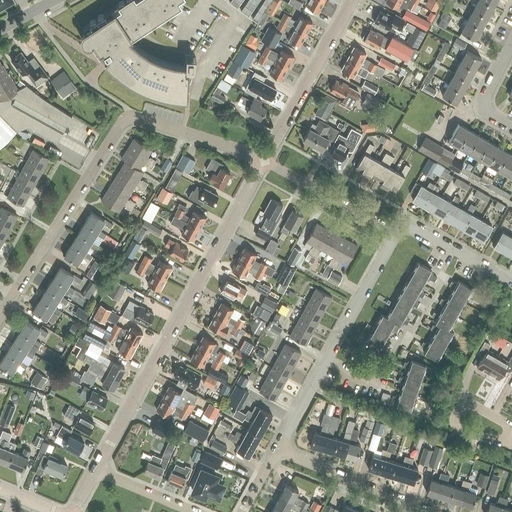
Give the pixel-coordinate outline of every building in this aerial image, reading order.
[(107,61),(112,66),(111,67),(116,72),(122,76),(127,80),(130,76),(136,80),(143,83),(141,87),(147,90),(153,92),(160,94),(161,89),(168,91),(176,92),(175,97),(182,98),(186,98),(186,85),(187,78),(192,78),(195,66),(196,57),(186,57),(185,70),(173,70),(160,65),(147,60),(136,52),(125,43),(121,38),(179,0),(125,0),(117,5),(118,6),(120,9),(107,18),(105,15),(105,14),(104,14),(89,24),(89,25),(89,24),(92,28),(85,32),(84,33),(83,34),(82,36),(81,38),(82,40),(82,42),(84,43),(86,44),(88,45),(90,44),(92,44),(98,54),(105,62),(106,62),(107,61)] [(289,0),(288,3),(299,9),(302,3),(296,0),(289,0)] [(305,0),(306,0),(305,3),(306,4),(306,6),(318,12),(324,1),(322,0),(305,0)] [(420,6),(417,4),(409,0),(386,0),(385,2),(398,8),(400,4),(417,13),(420,6)] [(441,0),(427,0),(424,6),(435,12),(441,0)] [(448,0),(445,8),(450,11),(454,2),(453,1),(450,0),(448,0)] [(488,17),(494,6),(483,0),(478,0),(473,9),(488,17)] [(278,8),(270,4),(265,12),(273,17),(278,8)] [(445,8),(440,17),(449,21),(451,17),(447,15),(450,11),(445,8)] [(482,28),(488,17),(473,9),(470,8),(468,12),(471,13),(467,20),(482,28)] [(404,20),(395,14),(393,17),(387,14),(386,15),(380,11),(374,22),(387,29),(390,25),(399,30),(404,20)] [(408,11),(404,18),(426,30),(430,23),(408,11)] [(430,12),(426,19),(431,21),(432,22),(436,14),(435,14),(430,12)] [(291,17),(284,13),(280,21),(306,34),(312,23),(300,16),(297,22),(290,18),(291,17)] [(476,40),(482,28),(467,20),(461,32),(476,40)] [(300,46),(306,34),(280,21),(276,28),(283,32),(285,28),(291,32),(287,39),(300,46)] [(417,48),(425,32),(414,26),(405,42),(417,48)] [(268,27),(264,34),(278,41),(281,35),(268,27)] [(377,48),(379,43),(386,47),(385,49),(407,61),(413,48),(392,37),(390,40),(383,37),(383,36),(376,32),(376,33),(370,30),(368,34),(365,33),(362,40),(364,41),(377,48)] [(274,49),(278,41),(264,34),(260,41),(274,49)] [(462,50),(465,44),(456,39),(453,45),(462,50)] [(449,44),(445,42),(440,50),(445,53),(449,44)] [(238,53),(234,61),(247,68),(251,61),(255,52),(242,45),(238,53)] [(266,47),(262,54),(287,68),(294,57),(281,50),(279,54),(266,47)] [(354,47),(347,59),(373,73),(381,77),(385,69),(370,62),(370,63),(363,60),(366,54),(354,47)] [(463,56),(460,62),(475,70),(481,59),(466,51),(463,49),(461,54),(463,56)] [(440,62),(445,53),(440,50),(435,59),(440,62)] [(28,75),(36,86),(48,77),(39,66),(35,70),(29,62),(28,62),(21,52),(11,60),(22,75),(26,72),(28,75)] [(281,80),(287,68),(262,54),(258,62),(264,65),(266,62),(272,65),(269,71),(270,71),(269,73),(281,80)] [(377,63),(386,68),(392,71),(395,64),(390,61),(380,57),(377,63)] [(373,73),(347,59),(341,70),(353,77),(356,73),(365,78),(368,71),(373,73)] [(0,146),(13,134),(16,131),(28,127),(57,143),(72,117),(43,99),(26,85),(18,90),(9,76),(8,76),(3,65),(2,66),(0,62),(0,146)] [(237,79),(243,68),(232,62),(226,73),(237,79)] [(469,81),(475,70),(460,62),(454,73),(469,81)] [(432,65),(427,73),(432,76),(437,67),(432,65)] [(463,92),(469,81),(454,73),(451,71),(449,76),(452,77),(448,84),(463,92)] [(64,72),(51,82),(63,97),(76,88),(64,72)] [(427,84),(432,76),(427,73),(423,82),(427,84)] [(270,100),(276,90),(262,82),(262,83),(254,79),(251,85),(258,89),(257,92),(270,100)] [(221,80),(209,98),(222,104),(226,98),(220,95),(224,88),(227,90),(230,85),(221,80)] [(342,83),(336,80),(330,91),(342,98),(341,100),(339,104),(348,109),(351,103),(354,98),(358,92),(356,90),(349,87),(349,86),(342,83)] [(365,80),(361,88),(374,95),(378,88),(365,80)] [(463,92),(448,84),(445,82),(442,87),(446,88),(442,95),(456,103),(463,92)] [(433,97),(436,91),(424,84),(421,90),(433,97)] [(361,103),(374,110),(379,100),(367,93),(361,103)] [(325,95),(318,109),(327,114),(335,100),(325,95)] [(245,97),(242,103),(249,107),(246,111),(260,119),(266,108),(259,105),(261,102),(254,98),(252,101),(245,97)] [(303,140),(312,145),(324,123),(319,120),(316,125),(312,123),(309,128),(303,140)] [(330,126),(324,123),(312,145),(322,150),(327,140),(331,143),(330,145),(338,130),(337,132),(329,127),(330,126)] [(448,142),(458,148),(468,130),(458,124),(448,142)] [(331,156),(337,159),(338,159),(341,161),(347,149),(352,152),(362,134),(351,128),(346,138),(338,134),(332,145),(335,146),(330,155),(331,155),(331,156)] [(478,136),(468,130),(458,148),(468,153),(478,136)] [(468,153),(478,159),(488,141),(478,136),(468,153)] [(440,153),(443,148),(425,138),(419,149),(436,159),(440,153)] [(134,139),(127,149),(153,165),(156,161),(150,158),(147,157),(152,150),(134,139)] [(498,147),(488,141),(478,159),(488,165),(498,147)] [(360,174),(364,176),(374,159),(368,155),(374,146),(369,143),(364,153),(356,167),(362,170),(360,174)] [(488,165),(498,170),(508,153),(498,147),(488,165)] [(121,159),(125,161),(143,172),(139,169),(143,163),(146,164),(145,165),(151,169),(153,165),(127,149),(121,159)] [(26,162),(42,170),(49,158),(33,150),(26,162)] [(376,179),(389,155),(385,153),(380,162),(374,159),(364,176),(368,179),(370,175),(376,179)] [(451,160),(440,153),(436,159),(446,165),(448,166),(451,160)] [(498,170),(508,176),(511,168),(511,154),(508,153),(498,170)] [(188,173),(195,161),(183,154),(176,167),(188,173)] [(393,157),(389,155),(376,179),(381,182),(379,185),(384,188),(394,170),(388,167),(393,157)] [(161,169),(166,172),(172,162),(166,159),(161,169)] [(429,159),(421,171),(429,175),(437,163),(429,159)] [(223,187),(230,173),(221,168),(222,166),(210,160),(206,169),(212,172),(209,179),(213,181),(223,187)] [(458,172),(458,171),(461,167),(461,166),(451,160),(448,166),(458,172)] [(141,181),(139,179),(143,172),(125,161),(119,171),(145,187),(148,183),(142,180),(141,181)] [(26,162),(20,173),(36,182),(42,170),(26,162)] [(400,174),(394,170),(384,188),(388,190),(390,187),(396,190),(404,176),(404,177),(410,167),(405,164),(400,174)] [(433,172),(440,176),(443,170),(436,166),(433,172)] [(468,170),(461,167),(458,171),(465,175),(468,170)] [(176,168),(170,178),(177,181),(183,171),(182,171),(176,168)] [(446,179),(449,174),(443,170),(440,176),(446,179)] [(143,191),(145,187),(119,171),(113,181),(131,192),(135,185),(138,187),(137,188),(143,191)] [(468,176),(475,180),(478,176),(471,172),(468,176)] [(20,173),(13,185),(29,193),(36,182),(20,173)] [(453,183),(460,187),(463,181),(456,177),(453,183)] [(485,186),(487,182),(480,178),(478,182),(485,186)] [(113,181),(107,191),(133,207),(135,203),(130,199),(129,200),(127,199),(131,192),(113,181)] [(463,181),(460,187),(466,191),(469,185),(463,181)] [(412,200),(423,206),(431,191),(434,185),(429,182),(426,188),(420,185),(412,200)] [(495,192),(497,187),(490,184),(488,188),(495,192)] [(23,205),(29,193),(13,185),(7,197),(23,205)] [(188,197),(187,197),(202,205),(202,204),(203,201),(212,206),(218,196),(204,188),(204,189),(196,185),(189,198),(188,197)] [(434,185),(431,191),(423,206),(433,211),(441,197),(436,194),(439,188),(434,185)] [(156,198),(166,204),(172,194),(162,188),(156,198)] [(473,195),(480,199),(483,193),(476,189),(473,195)] [(505,197),(507,193),(500,189),(498,193),(505,197)] [(457,193),(453,190),(447,200),(441,197),(433,211),(443,217),(451,203),(455,196),(457,193)] [(118,212),(123,205),(125,206),(125,207),(130,211),(133,207),(107,191),(101,201),(118,212)] [(490,197),(483,193),(480,199),(487,202),(490,197)] [(455,196),(451,203),(443,217),(453,223),(461,208),(456,205),(459,199),(455,196)] [(270,234),(281,214),(278,212),(282,205),(271,199),(263,213),(268,215),(261,228),(259,228),(255,235),(266,240),(270,233),(270,234)] [(153,201),(144,217),(153,222),(162,206),(153,201)] [(504,205),(497,201),(493,206),(500,210),(504,205)] [(463,229),(471,214),(475,207),(470,204),(466,211),(461,208),(453,223),(463,229)] [(1,207),(0,209),(0,222),(10,228),(17,216),(1,207)] [(131,211),(130,213),(137,217),(140,211),(133,207),(130,211),(131,211)] [(178,208),(174,215),(199,229),(206,218),(194,211),(190,218),(183,214),(185,211),(178,208)] [(303,216),(292,210),(284,224),(280,231),(287,234),(290,228),(295,230),(303,216)] [(110,228),(113,224),(105,220),(104,221),(91,212),(85,222),(98,230),(103,223),(110,228)] [(481,220),(471,214),(463,229),(473,234),(481,220)] [(185,227),(181,234),(193,241),(199,229),(174,215),(170,222),(177,226),(178,223),(185,227)] [(492,226),(481,220),(473,234),(484,241),(484,240),(492,226)] [(161,231),(144,221),(141,227),(158,237),(161,231)] [(10,228),(0,222),(0,237),(4,239),(10,228)] [(106,235),(98,230),(85,222),(79,233),(91,241),(96,234),(103,239),(106,235)] [(308,254),(312,256),(326,229),(316,223),(306,242),(313,246),(312,248),(311,248),(308,254)] [(139,243),(147,231),(140,227),(133,239),(139,243)] [(337,235),(326,229),(312,256),(316,258),(319,252),(318,252),(319,249),(326,253),(337,235)] [(493,246),(504,252),(511,238),(511,237),(502,232),(494,246),(494,245),(493,246)] [(99,246),(91,241),(79,233),(72,244),(85,252),(89,245),(97,250),(99,246)] [(117,242),(106,235),(102,241),(113,248),(117,242)] [(332,267),(347,240),(337,235),(326,253),(334,257),(332,259),(331,259),(328,265),(332,267)] [(188,250),(182,247),(182,246),(175,242),(175,243),(168,239),(165,246),(172,249),(169,254),(182,261),(188,250)] [(265,250),(272,254),(276,247),(278,243),(271,239),(265,250)] [(357,246),(347,240),(332,267),(336,269),(339,263),(338,263),(340,260),(347,264),(357,246)] [(92,256),(85,252),(72,244),(64,256),(77,264),(82,255),(90,260),(92,256)] [(130,258),(135,249),(129,246),(124,254),(130,258)] [(276,247),(272,254),(276,256),(280,249),(276,247)] [(286,262),(294,266),(302,251),(294,247),(286,262)] [(257,254),(244,248),(238,259),(264,273),(263,273),(271,277),(275,270),(261,262),(259,265),(252,262),(257,254)] [(145,255),(140,265),(166,279),(172,267),(160,260),(156,267),(149,263),(152,259),(145,255)] [(135,263),(123,257),(117,268),(129,274),(135,263)] [(263,273),(264,273),(238,259),(232,271),(244,277),(248,271),(254,274),(253,277),(260,280),(263,273)] [(95,261),(86,275),(95,280),(103,266),(95,261)] [(417,262),(409,276),(423,284),(427,278),(434,282),(437,277),(430,273),(431,270),(417,262)] [(285,263),(276,279),(286,284),(295,268),(285,263)] [(144,273),(151,276),(147,284),(159,290),(166,279),(140,265),(139,266),(140,266),(136,272),(143,276),(144,273)] [(73,276),(60,267),(54,277),(67,285),(71,279),(79,283),(81,280),(74,275),(73,276)] [(342,277),(331,271),(327,279),(338,285),(342,277)] [(424,293),(420,291),(423,284),(409,276),(402,289),(416,298),(417,295),(422,298),(424,293)] [(75,290),(67,285),(54,277),(47,288),(60,296),(65,289),(72,294),(75,290)] [(472,289),(458,281),(457,282),(452,279),(450,284),(454,287),(450,295),(464,303),(472,289)] [(247,291),(240,287),(233,283),(233,284),(226,280),(220,291),(234,298),(236,294),(243,297),(247,291)] [(116,281),(112,288),(108,295),(119,301),(122,294),(123,294),(127,287),(116,281)] [(258,283),(255,289),(266,295),(270,289),(267,288),(258,283)] [(68,301),(60,296),(47,288),(41,299),(54,307),(58,300),(66,305),(68,301)] [(88,298),(92,292),(85,288),(82,294),(88,298)] [(316,288),(310,299),(326,308),(332,297),(316,288)] [(414,301),(416,298),(402,289),(394,303),(408,311),(412,305),(416,308),(419,303),(414,301)] [(445,304),(442,309),(456,317),(464,303),(450,295),(447,299),(442,297),(440,301),(445,304)] [(260,305),(273,312),(277,304),(264,297),(260,305)] [(61,312),(54,307),(41,299),(33,311),(46,319),(51,310),(59,315),(61,312)] [(319,320),(326,308),(310,299),(303,312),(319,320)] [(126,307),(122,315),(137,323),(138,320),(147,325),(153,314),(147,311),(147,310),(141,306),(140,306),(130,301),(126,307)] [(241,313),(221,303),(215,314),(240,329),(244,321),(238,318),(241,313)] [(404,318),(408,311),(394,303),(386,317),(395,323),(400,325),(402,322),(406,325),(409,320),(404,318)] [(104,323),(111,311),(100,305),(93,317),(104,323)] [(281,305),(278,312),(285,316),(288,309),(281,305)] [(485,306),(481,312),(486,315),(490,309),(485,306)] [(431,316),(436,319),(434,322),(453,332),(449,330),(456,317),(442,309),(438,315),(434,312),(431,316)] [(78,318),(84,321),(88,313),(83,310),(78,318)] [(312,333),(319,320),(303,312),(296,324),(312,333)] [(236,336),(240,329),(215,314),(208,326),(224,335),(228,328),(231,330),(229,333),(236,336)] [(381,314),(373,328),(388,336),(391,330),(396,332),(398,328),(394,325),(395,323),(386,317),(381,314)] [(259,334),(266,321),(257,316),(249,329),(259,334)] [(48,333),(40,328),(39,329),(26,321),(20,331),(33,339),(38,332),(45,337),(48,333)] [(267,329),(276,335),(278,336),(282,329),(277,326),(276,325),(272,323),(271,323),(269,321),(265,328),(267,329)] [(130,357),(136,345),(111,331),(110,332),(91,322),(86,330),(82,337),(102,348),(106,341),(107,339),(113,342),(115,339),(121,342),(117,348),(118,349),(118,350),(130,357)] [(445,346),(453,332),(434,322),(439,325),(437,327),(433,325),(430,329),(435,332),(431,338),(445,346)] [(72,324),(68,332),(72,334),(77,327),(72,324)] [(121,328),(115,324),(111,331),(136,345),(143,334),(130,327),(129,329),(123,325),(121,328)] [(306,344),(312,333),(296,324),(290,336),(306,344)] [(384,342),(388,336),(373,328),(365,342),(380,350),(381,347),(386,349),(389,345),(384,342)] [(41,344),(33,339),(20,331),(14,342),(27,350),(31,343),(39,347),(41,344)] [(499,333),(495,341),(505,347),(510,339),(499,333)] [(70,353),(90,364),(118,379),(124,368),(113,362),(111,366),(101,361),(100,362),(96,359),(102,349),(79,336),(70,353)] [(203,337),(196,348),(222,362),(226,355),(219,351),(218,354),(214,353),(218,346),(215,344),(215,343),(203,337)] [(420,346),(425,349),(423,352),(438,360),(445,346),(431,338),(428,345),(423,342),(420,346)] [(253,345),(244,340),(239,349),(248,354),(253,345)] [(27,350),(14,342),(7,352),(20,360),(24,353),(32,358),(34,354),(27,350)] [(477,368),(482,371),(482,372),(487,375),(498,356),(487,350),(490,345),(484,342),(478,353),(483,356),(477,368)] [(285,344),(279,356),(294,364),(301,353),(285,344)] [(202,366),(206,359),(213,363),(211,366),(218,369),(222,362),(196,348),(190,360),(202,366)] [(236,349),(233,355),(238,358),(236,363),(242,366),(247,355),(236,349)] [(259,349),(256,355),(262,358),(265,352),(259,349)] [(28,365),(20,360),(7,352),(0,362),(0,364),(12,372),(18,364),(25,369),(28,365)] [(511,355),(508,362),(498,356),(487,375),(492,378),(493,377),(498,380),(505,368),(510,371),(511,368),(511,355)] [(288,376),(294,364),(279,356),(272,368),(288,376)] [(57,359),(53,365),(58,368),(62,361),(57,359)] [(403,367),(408,368),(406,375),(421,380),(426,366),(411,360),(410,364),(404,362),(403,367)] [(250,361),(247,367),(254,370),(256,364),(250,361)] [(97,375),(104,379),(102,383),(112,389),(118,379),(90,364),(86,371),(84,370),(80,378),(92,384),(97,375)] [(193,389),(201,376),(187,368),(186,369),(180,366),(177,370),(176,370),(173,375),(175,376),(174,377),(180,380),(177,384),(185,388),(186,385),(193,389)] [(224,384),(228,377),(210,367),(206,375),(224,384)] [(272,368),(265,380),(281,388),(288,376),(272,368)] [(30,383),(40,389),(46,378),(37,372),(30,383)] [(76,386),(81,378),(68,372),(63,379),(76,386)] [(212,388),(216,381),(207,375),(203,383),(212,388)] [(403,383),(400,390),(416,396),(421,380),(406,375),(404,378),(399,377),(398,381),(403,383)] [(265,380),(259,391),(275,400),(281,388),(265,380)] [(224,384),(220,392),(226,395),(230,388),(224,384)] [(92,391),(84,386),(80,393),(89,398),(86,402),(88,403),(87,404),(93,407),(94,406),(101,410),(107,399),(92,391)] [(181,393),(169,386),(162,398),(188,412),(197,396),(184,388),(181,393)] [(35,393),(27,390),(25,396),(33,399),(35,393)] [(398,397),(393,395),(391,400),(396,402),(395,405),(411,411),(416,396),(400,390),(398,397)] [(226,403),(238,410),(243,401),(231,394),(226,403)] [(184,419),(188,412),(162,398),(156,410),(168,416),(169,415),(170,416),(174,410),(179,412),(177,416),(184,419)] [(213,420),(219,409),(209,403),(201,418),(211,424),(213,420)] [(79,415),(81,411),(69,404),(63,415),(76,422),(74,426),(88,433),(94,423),(88,420),(89,420),(79,415)] [(0,423),(7,426),(14,407),(8,405),(0,423)] [(266,426),(272,415),(255,406),(251,412),(247,410),(245,414),(266,426)] [(252,422),(248,429),(260,436),(266,426),(245,414),(236,409),(232,416),(242,421),(244,419),(249,422),(250,421),(252,422)] [(310,446),(322,450),(332,416),(324,413),(320,425),(322,425),(320,434),(314,432),(310,446)] [(26,422),(44,429),(47,422),(30,415),(26,422)] [(340,418),(332,416),(322,450),(333,453),(337,439),(332,437),(334,429),(336,430),(340,418)] [(157,420),(152,429),(162,435),(167,425),(157,420)] [(218,426),(230,433),(233,427),(221,420),(218,426)] [(345,456),(353,429),(354,422),(348,420),(345,432),(347,433),(345,438),(346,439),(345,441),(337,439),(333,453),(345,456)] [(365,427),(372,429),(374,422),(367,420),(365,427)] [(189,421),(184,431),(202,441),(207,431),(189,421)] [(384,424),(376,421),(373,433),(381,435),(384,424)] [(62,426),(57,435),(66,440),(63,446),(78,454),(83,443),(69,435),(71,431),(62,426)] [(359,440),(368,442),(372,429),(363,426),(359,440)] [(234,435),(230,433),(255,447),(260,436),(248,429),(244,436),(242,435),(242,434),(237,431),(234,435)] [(353,429),(345,456),(356,460),(360,446),(355,444),(359,431),(353,429)] [(0,461),(8,464),(13,452),(16,445),(8,442),(11,434),(3,431),(0,437),(0,461)] [(249,457),(255,447),(230,433),(227,438),(239,445),(236,450),(249,457)] [(39,448),(43,438),(37,436),(33,445),(39,448)] [(142,439),(138,449),(150,453),(153,443),(142,439)] [(208,445),(222,453),(225,447),(212,440),(208,445)] [(40,456),(42,452),(45,453),(49,444),(43,442),(37,456),(40,456)] [(387,451),(386,451),(379,473),(391,476),(395,463),(387,460),(388,458),(389,458),(391,452),(393,453),(396,445),(389,442),(387,451)] [(441,455),(443,448),(435,446),(428,466),(435,468),(439,454),(441,455)] [(419,463),(427,465),(432,450),(424,447),(419,463)] [(13,452),(8,464),(23,471),(28,458),(31,451),(24,448),(21,455),(13,452)] [(382,449),(380,455),(381,456),(381,458),(372,455),(368,469),(379,473),(386,451),(382,449)] [(200,453),(195,451),(191,460),(196,462),(200,453)] [(200,461),(216,468),(220,458),(204,451),(200,461)] [(57,457),(49,454),(48,458),(43,455),(36,472),(41,475),(44,469),(62,476),(67,466),(55,461),(57,457)] [(149,462),(148,461),(144,471),(158,477),(162,468),(164,469),(168,459),(162,457),(161,459),(152,455),(149,462)] [(466,455),(464,461),(472,463),(474,458),(466,455)] [(402,480),(409,458),(408,457),(405,456),(403,462),(404,463),(403,465),(395,463),(391,476),(402,480)] [(409,458),(402,480),(413,483),(418,470),(413,468),(414,465),(411,465),(413,459),(409,458)] [(191,469),(185,466),(184,468),(175,464),(172,471),(171,471),(167,481),(181,487),(185,478),(187,479),(191,469)] [(218,497),(223,485),(214,482),(217,476),(202,470),(193,492),(204,496),(206,491),(218,497)] [(449,500),(453,486),(446,484),(450,473),(446,472),(445,474),(438,496),(449,500)] [(426,493),(438,496),(445,474),(440,473),(438,481),(431,479),(426,493)] [(476,485),(485,488),(489,476),(480,473),(476,485)] [(238,474),(233,486),(244,491),(249,479),(238,474)] [(493,495),(498,482),(491,479),(486,493),(493,495)] [(460,489),(453,486),(449,500),(460,504),(467,481),(463,480),(460,489)] [(467,481),(460,504),(471,507),(477,489),(470,487),(471,483),(467,481)] [(286,484),(280,495),(292,502),(299,505),(306,509),(309,503),(302,500),(295,496),(298,491),(286,484)] [(292,502),(280,495),(275,506),(286,511),(289,507),(298,511),(303,511),(306,509),(299,505),(292,502)] [(486,511),(498,511),(504,498),(499,497),(496,505),(489,503),(486,511)] [(511,511),(511,510),(505,508),(508,500),(504,498),(498,511),(511,511)] [(311,509),(316,511),(317,511),(321,505),(315,502),(311,509)]
